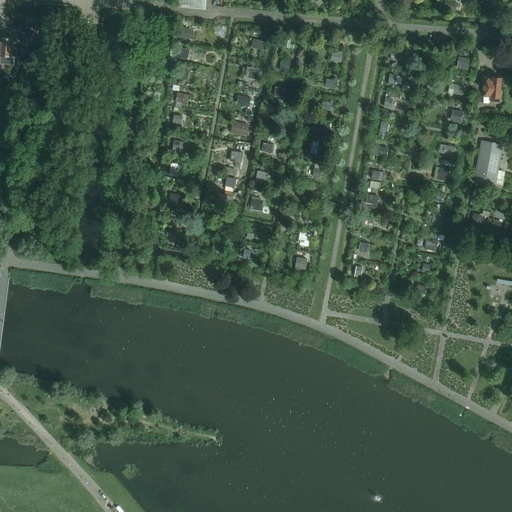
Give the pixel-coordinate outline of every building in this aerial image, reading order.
[(205,10),(206,0),(180,0),(180,7),(205,10)] [(411,0),(405,0),(404,7),(413,8),(414,0),(411,0)] [(445,2),(444,11),(457,11),(457,2),(445,2)] [(485,3),(484,14),(495,15),(495,4),(485,3)] [(180,28),(178,37),(188,39),(189,29),(180,28)] [(18,39),(28,44),(32,36),(22,31),(18,39)] [(13,57),(14,39),(0,37),(0,62),(2,63),(2,60),(6,60),(6,61),(7,62),(13,63),(14,61),(15,57),(13,57)] [(263,51),(264,41),(253,40),(252,49),(263,51)] [(188,59),(190,49),(180,48),(178,57),(188,59)] [(403,52),(391,50),(390,60),(402,62),(403,52)] [(332,53),(331,61),(341,62),(343,52),(339,51),(338,54),(332,53)] [(469,59),(460,58),(458,66),(462,67),(461,69),(467,70),(469,59)] [(289,72),(291,62),(281,61),(279,70),(289,72)] [(259,69),(247,67),(245,78),(257,80),(259,69)] [(187,80),(189,72),(179,70),(178,79),(187,80)] [(397,75),(390,74),(389,84),(396,85),(397,75)] [(500,102),(502,78),(500,78),(500,77),(499,76),(496,76),(494,77),(493,77),(493,76),(490,76),(490,78),(485,78),(483,96),(491,97),(491,101),(500,102)] [(336,89),(337,81),(326,79),(325,88),(336,89)] [(455,85),(454,93),(462,95),(463,87),(455,85)] [(276,87),(274,96),(283,98),(285,89),(276,87)] [(242,97),(241,105),(250,107),(251,99),(242,97)] [(393,100),(386,98),(384,108),(392,109),(393,100)] [(331,103),(322,102),(321,110),(334,112),(336,101),(331,100),(331,103)] [(464,112),(453,110),(451,121),(462,123),(464,112)] [(181,125),(182,117),(173,116),(172,123),(181,125)] [(268,116),(267,125),(279,127),(280,118),(268,116)] [(233,122),(231,133),(246,136),(248,125),(233,122)] [(389,124),(382,122),(380,132),(387,133),(389,124)] [(331,125),(321,123),(319,134),(330,135),(331,125)] [(179,150),(180,142),(174,141),(172,151),(175,152),(175,149),(179,150)] [(495,185),(502,145),(482,141),(475,181),(495,185)] [(263,143),(261,152),(273,154),(275,145),(263,143)] [(445,145),(443,154),(454,156),(455,148),(445,145)] [(318,146),(317,154),(323,155),(325,147),(318,146)] [(375,155),(388,155),(389,147),(375,146),(375,155)] [(242,164),(244,153),(232,152),(230,162),(242,164)] [(172,164),(170,176),(178,177),(180,166),(172,164)] [(321,169),(314,168),(313,177),(320,178),(321,169)] [(450,169),(440,168),(438,177),(448,178),(450,169)] [(258,171),(256,182),(261,183),(261,181),(267,182),(269,173),(258,171)] [(373,171),(372,179),(380,181),(381,173),(373,171)] [(228,178),(226,186),(234,188),(236,179),(228,178)] [(311,190),(309,201),(317,202),(319,192),(311,190)] [(445,193),(435,192),(433,201),(443,202),(445,193)] [(178,203),(180,195),(170,194),(169,202),(178,203)] [(224,195),(223,204),(231,206),(233,197),(224,195)] [(252,199),(250,209),(261,211),(263,201),(252,199)] [(314,214),(306,213),(305,222),(312,223),(314,214)] [(438,216),(433,216),(431,225),(441,227),(443,216),(438,215),(438,216)] [(374,218),(363,216),(361,227),(372,229),(374,218)] [(473,218),(471,226),(479,228),(481,220),(473,218)] [(492,224),(490,233),(498,235),(500,225),(492,224)] [(175,238),(177,229),(173,229),(173,226),(168,225),(168,228),(166,236),(175,238)] [(435,252),(437,243),(437,241),(433,240),(433,242),(427,241),(425,250),(435,252)] [(370,244),(360,242),(359,252),(368,253),(370,244)] [(308,259),(297,258),(295,269),(306,271),(308,259)] [(430,265),(423,264),(422,272),(429,274),(430,265)] [(418,285),(417,293),(425,294),(426,286),(418,285)]
